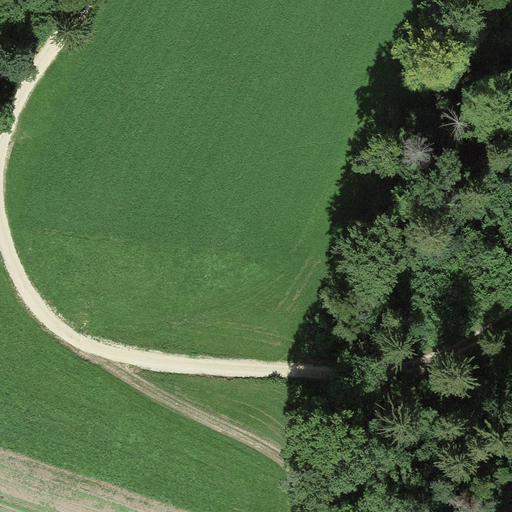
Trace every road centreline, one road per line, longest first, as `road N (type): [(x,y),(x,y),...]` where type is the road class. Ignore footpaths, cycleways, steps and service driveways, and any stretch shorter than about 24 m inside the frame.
road 1 (track): [(95,360),(331,373),(430,352),(511,316)]
road 2 (track): [(95,360),(159,403),(280,459),(328,511)]
road 3 (track): [(86,0),(25,82),(0,151)]
road 4 (track): [(0,242),(19,287),(95,360)]
